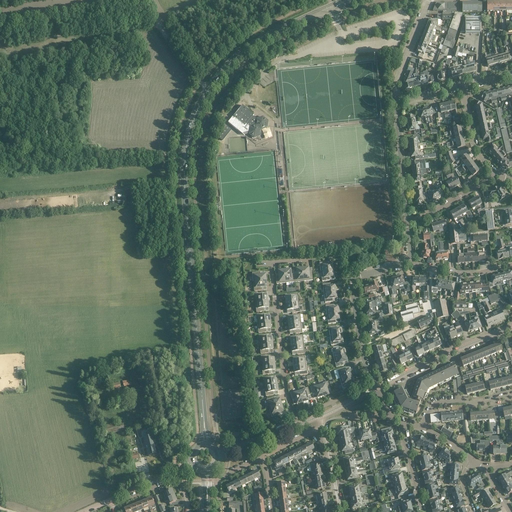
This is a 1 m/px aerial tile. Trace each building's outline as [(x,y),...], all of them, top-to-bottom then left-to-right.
[(452,11),(456,11),(456,3),(452,3),(452,2),(444,2),(444,3),(436,3),(433,11),(443,11),(442,14),(451,14),(452,11)] [(482,12),(482,3),(462,3),(462,12),(482,12)] [(445,39),(445,40),(444,42),(440,52),(444,53),(445,52),(447,47),(452,49),(455,41),(453,41),(458,28),(462,14),(455,14),(445,39)] [(460,33),(461,33),(473,33),(473,17),(464,17),(460,33)] [(481,33),(481,17),(473,17),(473,33),(481,33)] [(437,26),(437,25),(438,20),(433,19),(432,20),(429,19),(428,24),(441,30),(442,28),(437,26)] [(440,32),(441,30),(428,24),(426,29),(433,32),(434,32),(435,30),(440,32)] [(434,32),(433,32),(426,29),(422,37),(434,42),(436,37),(433,35),(434,32)] [(420,42),(428,45),(429,45),(430,43),(435,45),(436,43),(434,42),(422,37),(420,42)] [(427,49),(426,48),(428,45),(420,42),(419,47),(430,52),(431,49),(428,48),(427,49)] [(422,58),(424,55),(425,51),(426,51),(426,52),(430,54),(430,52),(419,47),(417,52),(419,53),(418,56),(422,58)] [(496,48),(494,48),(499,64),(504,62),(502,55),(499,56),(498,54),(497,54),(496,48)] [(485,60),(488,67),(493,65),(491,58),(487,59),(486,57),(487,57),(486,54),(483,55),(484,58),(485,58),(485,60)] [(464,76),(462,68),(461,65),(457,66),(457,63),(455,64),(458,76),(461,76),(464,76)] [(458,76),(455,64),(453,64),(453,67),(450,68),(451,75),(451,76),(451,78),(458,76)] [(415,74),(419,87),(421,86),(422,86),(424,85),(421,75),(418,76),(416,70),(415,70),(415,73),(415,74)] [(446,70),(441,72),(441,73),(437,74),(438,77),(437,77),(438,81),(439,81),(440,82),(445,80),(445,79),(444,75),(447,74),(446,70)] [(405,82),(404,86),(405,89),(406,90),(414,88),(412,80),(410,76),(412,72),(409,71),(405,82)] [(429,85),(431,84),(432,83),(434,83),(432,75),(428,76),(428,75),(427,71),(425,72),(429,85)] [(488,100),(487,93),(482,94),(479,98),(482,100),(483,99),(483,101),(488,100)] [(483,109),(482,103),(480,104),(480,103),(480,102),(478,101),(475,105),(476,111),(483,109)] [(451,111),(455,110),(455,112),(454,112),(455,116),(457,115),(454,102),(449,103),(451,111)] [(232,117),(228,123),(242,134),(250,131),(249,134),(254,138),(260,135),(261,129),(266,127),(267,121),(262,118),(257,120),(253,116),(254,115),(242,105),(233,116),(235,118),(234,119),(232,117)] [(439,106),(441,113),(445,112),(445,114),(444,114),(445,118),(447,118),(444,105),(439,106)] [(421,118),(425,117),(426,124),(428,123),(425,109),(422,110),(422,109),(420,110),(419,111),(421,118)] [(486,121),(485,117),(486,117),(489,117),(488,114),(478,117),(479,122),(486,121)] [(415,125),(414,116),(412,116),(408,116),(408,119),(407,119),(407,120),(407,121),(407,122),(407,123),(408,125),(415,125)] [(416,130),(415,125),(408,125),(408,126),(407,127),(407,128),(408,129),(408,131),(413,131),(414,134),(417,134),(417,133),(419,133),(419,130),(416,130)] [(488,133),(487,129),(489,128),(489,129),(491,128),(491,126),(480,128),(482,134),(488,133)] [(269,132),(261,133),(263,142),(271,140),(269,132)] [(482,134),(483,140),(487,139),(488,142),(491,141),(490,138),(488,133),(482,134)] [(412,139),(409,139),(409,142),(409,144),(410,145),(420,144),(419,135),(417,136),(417,135),(412,136),(412,139)] [(488,151),(492,155),(497,151),(494,146),(492,143),(490,145),(491,148),(488,151)] [(411,157),(414,157),(415,160),(435,158),(435,154),(423,156),(423,153),(418,154),(418,150),(410,151),(410,152),(410,154),(411,154),(411,157)] [(501,153),(500,154),(497,151),(492,155),(496,160),(504,153),(503,151),(500,153),(501,153)] [(503,156),(506,155),(504,153),(496,160),(500,165),(504,159),(502,157),(503,156)] [(470,159),(466,155),(456,163),(457,164),(460,162),(461,161),(464,164),(470,159)] [(465,169),(473,163),(470,159),(464,164),(465,166),(464,167),(465,169)] [(511,167),(510,160),(508,161),(504,159),(500,165),(501,166),(500,167),(506,169),(507,168),(508,169),(508,168),(511,167)] [(412,170),(412,171),(420,170),(425,169),(424,160),(414,161),(415,165),(412,165),(412,168),(412,170)] [(468,169),(470,172),(476,167),(473,163),(465,169),(466,170),(468,169)] [(472,174),(467,178),(468,180),(479,172),(476,167),(470,172),(472,174)] [(413,177),(413,178),(413,180),(413,183),(418,182),(419,186),(422,185),(421,176),(413,177)] [(453,184),(455,187),(460,184),(456,178),(453,180),(452,179),(451,177),(449,178),(453,184)] [(449,182),(446,184),(450,190),(455,187),(453,184),(449,178),(447,179),(448,181),(449,182)] [(436,185),(437,186),(435,187),(437,190),(434,192),(438,198),(439,198),(440,197),(441,197),(443,195),(439,189),(440,188),(441,187),(439,183),(436,185)] [(415,193),(414,194),(414,195),(415,196),(423,196),(426,195),(426,193),(424,194),(424,195),(422,195),(422,186),(418,187),(418,190),(414,191),(415,193)] [(506,197),(506,196),(506,195),(505,194),(504,194),(503,191),(503,190),(501,187),(500,187),(498,188),(497,188),(493,190),(493,191),(488,192),(489,197),(494,196),(495,197),(496,196),(500,201),(506,197)] [(429,194),(426,196),(427,202),(431,200),(432,201),(435,200),(437,199),(438,198),(434,192),(431,193),(429,190),(427,191),(428,194),(429,194)] [(415,199),(415,200),(415,201),(415,202),(416,203),(417,202),(417,206),(421,205),(420,202),(423,202),(424,202),(424,204),(426,203),(426,195),(423,196),(415,196),(415,199)] [(478,197),(473,200),(478,208),(479,208),(478,206),(481,204),(478,197)] [(476,209),(478,208),(473,200),(468,203),(472,209),(475,207),(476,209)] [(461,212),(463,215),(465,213),(468,218),(472,216),(469,211),(467,212),(464,205),(459,208),(461,212)] [(460,216),(463,215),(461,212),(459,208),(454,211),(458,217),(459,219),(461,218),(460,216)] [(458,217),(454,211),(450,214),(454,220),(456,218),(457,220),(459,219),(458,217)] [(489,211),(485,211),(487,231),(494,230),(492,214),(492,211),(489,211)] [(511,214),(511,211),(503,213),(504,216),(501,216),(501,217),(498,217),(499,220),(511,218),(511,214)] [(444,220),(431,224),(433,232),(446,228),(444,220)] [(449,232),(450,241),(451,244),(451,245),(459,244),(458,241),(466,241),(465,228),(465,227),(457,231),(449,232)] [(488,232),(470,233),(471,245),(474,244),(473,242),(488,241),(488,232)] [(427,250),(428,245),(427,245),(427,244),(424,243),(422,252),(421,252),(421,255),(423,255),(423,257),(427,258),(427,257),(429,257),(430,250),(429,250),(427,250)] [(508,258),(508,257),(510,257),(508,246),(506,247),(507,250),(506,250),(496,252),(497,256),(496,257),(496,259),(497,259),(498,259),(498,260),(508,258)] [(478,262),(487,262),(487,257),(485,257),(484,254),(484,250),(481,250),(481,251),(478,251),(478,254),(478,262)] [(464,255),(460,255),(460,252),(461,252),(461,251),(457,251),(457,255),(457,259),(455,259),(456,263),(464,263),(464,255)] [(319,263),(321,272),(333,270),(332,265),(328,265),(327,262),(319,263)] [(308,268),(302,269),(304,281),(313,280),(312,273),(309,273),(308,268)] [(294,274),(295,282),(304,281),(302,269),(296,269),(297,274),(294,274)] [(290,270),(284,271),(286,283),(295,282),(294,274),(291,275),(290,270)] [(284,271),(278,271),(279,276),(275,276),(276,284),(286,283),(284,271)] [(321,272),(322,282),(330,280),(329,277),(334,276),(333,271),(321,272)] [(252,273),(253,282),(266,281),(265,275),(260,275),(260,272),(252,273)] [(496,275),(490,276),(491,281),(488,282),(490,288),(493,287),(492,284),(495,283),(498,282),(496,275)] [(397,278),(396,278),(398,286),(399,289),(399,290),(404,289),(404,291),(409,290),(408,284),(405,285),(404,280),(403,281),(402,276),(400,277),(399,277),(397,277),(397,278)] [(415,292),(414,287),(419,287),(419,277),(415,277),(412,277),(412,287),(410,287),(411,293),(415,292)] [(423,277),(422,277),(419,277),(419,287),(424,287),(424,299),(428,299),(428,286),(425,286),(425,277),(423,277)] [(399,289),(398,286),(396,278),(395,278),(393,278),(393,279),(390,279),(391,284),(392,287),(389,287),(391,296),(396,295),(395,290),(399,289)] [(443,281),(440,280),(440,281),(437,280),(435,288),(432,287),(432,293),(437,294),(437,291),(440,292),(441,289),(443,281)] [(266,281),(253,282),(254,291),(262,291),(261,287),(266,287),(266,281)] [(372,292),(372,291),(377,290),(378,292),(380,291),(380,294),(385,293),(383,288),(379,289),(378,286),(377,282),(374,283),(374,282),(371,283),(371,284),(370,284),(372,290),(372,292)] [(482,286),(481,282),(474,283),(475,291),(479,291),(479,292),(484,291),(484,292),(489,292),(488,285),(483,285),(483,286),(482,286)] [(322,284),(324,294),(336,292),(335,286),(331,287),(330,283),(322,284)] [(465,294),(465,293),(468,292),(467,283),(460,284),(461,289),(460,289),(460,295),(465,294)] [(370,284),(367,285),(367,286),(363,287),(363,288),(363,291),(364,291),(365,293),(369,292),(369,293),(371,292),(371,293),(370,293),(371,294),(368,295),(369,298),(374,297),(372,291),(372,292),(372,290),(370,284)] [(336,292),(324,294),(325,303),(333,302),(332,299),(337,298),(336,292)] [(254,294),(255,303),(268,302),(267,296),(262,296),(262,293),(254,294)] [(491,305),(502,300),(496,293),(488,297),(491,305)] [(285,298),(286,304),(299,303),(298,294),(290,294),(290,298),(285,298)] [(372,301),(369,302),(365,303),(366,306),(365,306),(365,308),(366,308),(366,309),(374,308),(376,307),(377,307),(376,303),(380,302),(379,297),(372,298),(372,301)] [(488,297),(481,300),(482,302),(483,304),(485,308),(486,312),(487,314),(491,312),(488,303),(490,302),(488,297)] [(448,316),(445,300),(434,302),(436,313),(432,314),(434,322),(438,321),(438,318),(448,316)] [(453,309),(465,309),(465,301),(453,301),(453,309)] [(268,302),(255,303),(256,312),(264,311),(264,308),(268,308),(268,302)] [(299,303),(286,304),(287,310),(292,310),(292,313),(300,312),(299,303)] [(417,304),(405,307),(407,312),(407,314),(412,313),(413,315),(419,313),(417,304)] [(333,305),(325,306),(327,315),(339,313),(338,307),(334,308),(333,305)] [(378,312),(376,312),(376,314),(376,317),(382,317),(393,315),(391,306),(384,307),(384,311),(378,312)] [(493,325),(505,320),(501,310),(489,315),(490,317),(493,325)] [(407,312),(400,314),(403,323),(414,320),(413,315),(412,313),(407,314),(407,312)] [(327,315),(328,324),(336,323),(335,320),(340,319),(339,313),(327,315)] [(474,330),(478,329),(477,329),(481,327),(477,317),(478,316),(477,313),(474,314),(474,316),(471,318),(472,322),(471,322),(474,330)] [(256,315),(257,324),(270,323),(269,317),(265,317),(264,314),(256,315)] [(288,319),(289,325),(301,324),(300,314),(292,315),(293,319),(288,319)] [(490,317),(489,315),(488,315),(486,316),(484,317),(488,327),(493,325),(490,317)] [(382,317),(376,317),(377,320),(372,321),(368,322),(368,325),(368,327),(369,327),(369,328),(377,327),(376,322),(382,321),(382,317)] [(429,317),(417,322),(422,333),(436,327),(434,322),(432,323),(429,317)] [(471,322),(468,323),(468,321),(467,322),(465,317),(462,318),(463,321),(464,321),(468,332),(471,331),(471,332),(474,330),(471,322)] [(456,336),(457,336),(460,336),(459,335),(462,334),(459,326),(459,327),(457,322),(455,323),(456,328),(453,329),(456,336)] [(257,324),(258,333),(266,332),(266,329),(271,329),(270,323),(257,324)] [(301,324),(289,325),(289,331),(294,331),(295,334),(302,333),(301,324)] [(328,327),(330,336),(342,335),(341,329),(337,329),(336,326),(328,327)] [(456,336),(453,329),(450,330),(449,326),(444,328),(446,335),(449,334),(450,338),(453,337),(453,338),(456,337),(456,336)] [(385,334),(383,330),(379,331),(378,327),(377,327),(369,328),(369,329),(368,329),(368,331),(369,331),(370,334),(373,334),(379,333),(380,336),(385,334)] [(403,335),(406,341),(417,336),(414,330),(403,335)] [(259,335),(259,345),(272,343),(272,338),(267,338),(266,335),(259,335)] [(290,340),(291,346),(304,345),(303,335),(295,336),(295,340),(290,340)] [(330,336),(331,346),(339,345),(338,341),(343,341),(342,335),(330,336)] [(402,336),(390,341),(393,347),(404,341),(402,336)] [(440,346),(437,339),(434,340),(432,337),(430,338),(430,339),(435,348),(440,346)] [(426,344),(429,351),(435,348),(430,339),(428,340),(425,342),(426,344)] [(423,354),(429,351),(426,344),(425,342),(421,344),(419,341),(417,341),(419,344),(423,354)] [(259,345),(260,354),(268,353),(268,350),(273,349),(272,343),(259,345)] [(502,351),(499,343),(493,346),(496,353),(502,351)] [(382,353),(384,352),(381,344),(375,346),(375,348),(372,349),(373,350),(372,350),(373,353),(374,355),(382,353)] [(417,345),(413,347),(414,350),(418,356),(423,354),(419,344),(417,345)] [(304,345),(291,346),(292,352),(297,351),(297,355),(305,354),(304,345)] [(496,353),(493,346),(488,348),(491,355),(496,353)] [(339,347),(332,349),(334,358),(346,355),(345,349),(340,351),(339,347)] [(491,355),(488,348),(482,350),(485,358),(491,355)] [(412,359),(408,350),(402,352),(403,354),(407,362),(412,359)] [(485,358),(482,350),(477,352),(480,360),(485,358)] [(480,360),(477,352),(471,355),(474,362),(480,360)] [(383,359),(382,356),(383,355),(382,353),(374,355),(376,361),(383,359)] [(403,354),(401,356),(398,358),(401,365),(406,362),(403,354)] [(334,358),(336,367),(343,366),(343,362),(347,361),(346,355),(334,358)] [(474,362),(471,355),(465,357),(469,365),(474,362)] [(268,356),(261,356),(262,366),(274,364),(274,358),(269,359),(268,356)] [(293,361),(294,367),(306,365),(305,356),(297,357),(298,360),(293,361)] [(460,359),(463,367),(469,365),(465,357),(460,359)] [(385,362),(384,363),(383,359),(376,361),(378,367),(386,365),(385,362)] [(274,364),(262,366),(263,375),(270,374),(270,371),(275,370),(274,364)] [(402,389),(399,391),(392,394),(399,407),(400,406),(401,408),(402,408),(402,410),(416,415),(421,400),(424,401),(428,389),(458,374),(454,364),(419,381),(413,398),(416,398),(415,399),(415,400),(415,401),(414,402),(408,400),(402,389)] [(306,365),(294,367),(294,373),(299,372),(300,376),(307,375),(306,365)] [(378,367),(380,373),(380,374),(383,373),(383,372),(389,371),(388,367),(386,367),(386,365),(378,367)] [(352,375),(350,370),(345,371),(344,368),(333,371),(335,375),(338,374),(340,379),(352,375)] [(352,375),(340,379),(343,391),(351,389),(349,383),(353,381),(352,375)] [(263,378),(264,387),(277,385),(276,379),(271,380),(271,377),(263,378)] [(487,378),(484,379),(486,385),(487,390),(490,389),(490,391),(496,389),(494,381),(488,383),(487,378)] [(319,384),(323,396),(328,395),(327,390),(330,389),(328,382),(319,384)] [(319,384),(310,387),(312,394),(315,393),(317,398),(323,396),(319,384)] [(264,387),(266,396),(273,395),(273,392),(278,391),(277,385),(264,387)] [(299,390),(302,402),(308,401),(307,396),(310,395),(308,388),(299,390)] [(299,390),(290,393),(292,400),(295,399),(297,404),(302,402),(299,390)] [(274,397),(266,400),(269,409),(281,405),(279,399),(275,401),(274,397)] [(281,405),(269,409),(272,418),(279,415),(278,412),(283,411),(281,405)] [(462,420),(461,411),(441,413),(442,422),(462,420)] [(470,417),(467,417),(468,424),(473,423),(473,421),(476,421),(476,413),(470,414),(470,417)] [(430,415),(431,423),(440,422),(439,414),(430,415)] [(105,435),(125,430),(123,421),(103,426),(105,435)] [(349,434),(352,434),(355,433),(354,428),(346,429),(346,426),(341,427),(341,430),(337,431),(337,432),(336,433),(337,434),(337,435),(338,435),(339,435),(339,436),(349,434)] [(453,431),(444,426),(440,432),(449,437),(453,431)] [(382,439),(392,437),(392,436),(393,435),(393,434),(393,432),(392,432),(391,428),(381,430),(383,437),(382,437),(382,439)] [(378,438),(377,433),(370,434),(369,430),(368,430),(367,430),(365,430),(365,431),(364,431),(366,440),(369,439),(369,441),(375,440),(375,439),(378,438)] [(366,440),(364,431),(363,431),(361,431),(361,432),(359,432),(360,436),(357,437),(358,444),(363,443),(363,440),(366,440)] [(152,436),(143,438),(148,457),(148,456),(156,454),(156,455),(157,454),(152,436)] [(419,448),(420,446),(422,446),(425,438),(418,436),(415,444),(417,444),(416,447),(419,448)] [(424,447),(423,449),(426,450),(427,448),(428,449),(431,441),(425,438),(422,446),(424,447)] [(429,451),(432,453),(433,451),(434,451),(437,443),(431,441),(428,449),(430,449),(429,451)] [(476,449),(476,452),(485,451),(485,448),(489,448),(488,442),(484,442),(484,441),(480,441),(480,444),(476,444),(473,444),(474,449),(476,449)] [(385,444),(381,445),(382,450),(385,450),(395,447),(394,445),(394,443),(393,442),(385,444)] [(309,455),(312,453),(311,450),(314,449),(311,443),(307,445),(305,446),(305,447),(309,455)] [(307,456),(308,458),(310,457),(309,455),(305,447),(299,450),(303,458),(307,456)] [(441,459),(442,458),(444,459),(449,452),(443,448),(438,455),(439,456),(438,457),(441,459)] [(293,453),(292,453),(296,461),(301,459),(302,461),(303,464),(305,463),(304,460),(303,458),(299,450),(295,451),(294,451),(293,452),(293,453)] [(343,462),(344,463),(344,465),(360,462),(370,460),(368,450),(361,452),(362,457),(359,458),(360,459),(353,460),(352,458),(343,459),(344,460),(343,461),(343,462)] [(454,456),(449,452),(444,459),(446,460),(444,462),(447,464),(448,462),(449,463),(454,456)] [(295,464),(297,463),(296,461),(292,453),(286,456),(289,462),(292,460),(295,464)] [(283,465),(289,462),(286,456),(283,458),(282,457),(281,458),(280,459),(283,465)] [(418,458),(420,465),(428,462),(427,460),(430,460),(429,457),(427,457),(426,456),(418,458)] [(388,466),(390,465),(399,463),(398,459),(397,457),(391,459),(388,459),(388,460),(387,460),(383,460),(384,463),(387,463),(388,466)] [(277,468),(283,465),(280,459),(274,462),(275,465),(275,466),(275,467),(276,467),(277,468)] [(354,468),(357,468),(356,465),(361,464),(360,462),(344,465),(345,467),(344,467),(345,469),(345,470),(354,468)] [(430,469),(429,468),(432,467),(431,464),(429,465),(428,462),(420,465),(422,471),(430,469)] [(314,472),(321,471),(321,468),(321,466),(320,466),(320,465),(317,466),(316,463),(310,465),(311,473),(314,472)] [(400,469),(399,466),(400,466),(399,463),(390,465),(388,466),(389,469),(386,470),(383,471),(384,475),(390,474),(390,471),(391,471),(394,471),(394,470),(400,469)] [(260,477),(257,471),(251,474),(254,480),(260,477)] [(347,480),(356,478),(356,476),(362,474),(362,475),(366,475),(365,471),(362,472),(346,475),(347,477),(346,477),(347,479),(347,480)] [(433,471),(430,472),(430,471),(422,473),(424,479),(432,477),(431,475),(433,474),(433,471)] [(502,484),(509,480),(507,477),(511,474),(510,471),(503,475),(503,476),(499,479),(502,484)] [(481,482),(480,480),(481,480),(477,473),(471,476),(476,483),(478,482),(479,484),(481,482)] [(245,476),(245,477),(248,483),(254,480),(251,474),(247,476),(247,475),(245,476)] [(394,481),(403,479),(402,478),(403,477),(402,475),(401,474),(393,476),(393,479),(389,480),(390,482),(394,481)] [(475,486),(474,484),(476,483),(471,476),(466,479),(466,481),(470,487),(471,486),(472,488),(475,486)] [(239,479),(239,480),(238,480),(241,486),(248,483),(245,477),(241,479),(239,479)] [(433,483),(433,482),(435,481),(434,479),(432,479),(432,477),(424,479),(425,485),(433,483)] [(502,484),(505,489),(511,485),(511,484),(511,477),(509,480),(502,484)] [(233,482),(233,483),(232,483),(235,489),(241,486),(238,480),(235,482),(234,482),(233,482)] [(226,487),(227,489),(226,490),(226,491),(227,492),(227,501),(234,501),(234,498),(229,498),(229,495),(236,491),(235,489),(232,483),(226,487)] [(358,486),(349,488),(349,489),(349,491),(350,492),(350,493),(366,490),(365,488),(361,489),(360,485),(357,486),(358,486)] [(436,485),(434,486),(434,485),(426,487),(427,493),(435,491),(435,489),(437,488),(436,485)] [(450,490),(450,491),(448,491),(449,495),(451,494),(452,496),(460,493),(458,487),(450,490)] [(172,489),(163,493),(165,499),(167,498),(174,495),(172,489)] [(397,494),(399,499),(405,498),(405,495),(408,494),(408,493),(408,491),(407,491),(407,490),(406,490),(405,489),(397,492),(393,493),(393,495),(397,494)] [(366,490),(350,493),(350,495),(350,496),(350,497),(351,498),(362,496),(362,494),(366,493),(366,490)] [(481,495),(485,501),(492,497),(488,490),(481,495)] [(437,498),(437,497),(439,496),(438,493),(436,493),(435,491),(427,493),(429,500),(437,498)] [(472,495),(471,496),(473,501),(475,501),(477,499),(476,497),(480,495),(478,492),(472,495)] [(452,502),(454,501),(454,502),(462,500),(460,493),(452,496),(453,498),(451,499),(452,502)] [(165,499),(164,499),(165,502),(168,501),(169,504),(177,501),(174,495),(167,498),(165,499)] [(496,504),(492,497),(485,501),(489,508),(496,504)] [(152,498),(146,500),(149,507),(150,509),(152,508),(155,507),(154,505),(152,498)] [(146,500),(141,502),(143,509),(144,511),(147,510),(150,509),(149,507),(146,500)] [(364,507),(364,504),(368,503),(368,500),(352,504),(352,505),(351,505),(351,506),(351,508),(352,508),(352,509),(364,507)] [(440,500),(438,501),(437,500),(429,502),(431,508),(439,506),(438,503),(441,503),(440,500)] [(454,508),(456,507),(456,509),(464,506),(462,500),(454,502),(455,504),(452,505),(454,508)] [(399,506),(400,510),(411,507),(410,504),(411,504),(410,502),(409,501),(402,503),(402,506),(399,506)] [(141,502),(135,505),(138,511),(143,509),(141,502)]
